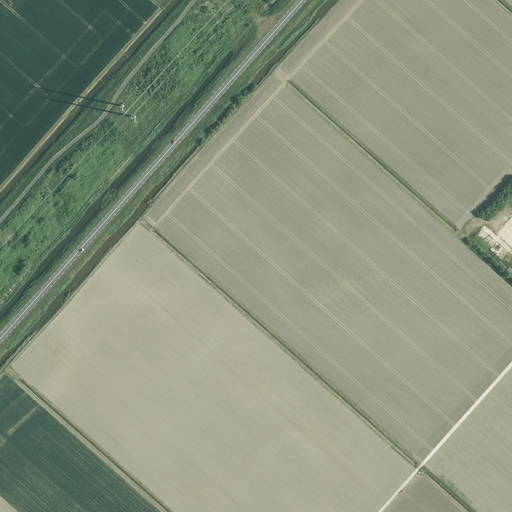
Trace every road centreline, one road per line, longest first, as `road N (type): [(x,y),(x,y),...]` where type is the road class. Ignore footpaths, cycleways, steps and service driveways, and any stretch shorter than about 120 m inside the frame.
road 1 (primary): [(0,339),(302,0)]
road 2 (track): [(379,511),(511,363)]
